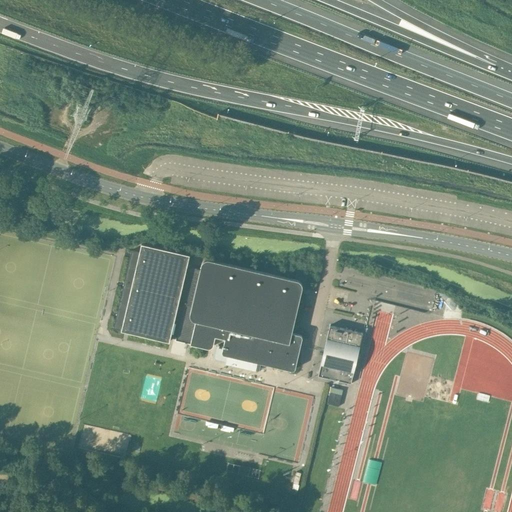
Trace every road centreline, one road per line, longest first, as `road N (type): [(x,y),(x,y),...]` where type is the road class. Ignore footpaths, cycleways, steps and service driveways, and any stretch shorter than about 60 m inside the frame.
road 1 (motorway): [(0,24),(164,81),(511,157)]
road 2 (unclassified): [(511,256),(127,194),(0,146)]
road 3 (motorway): [(170,0),(511,129)]
road 4 (motorway): [(511,99),(258,0)]
road 5 (motorway): [(492,67),(326,0)]
road 6 (motorway): [(492,67),(379,0)]
